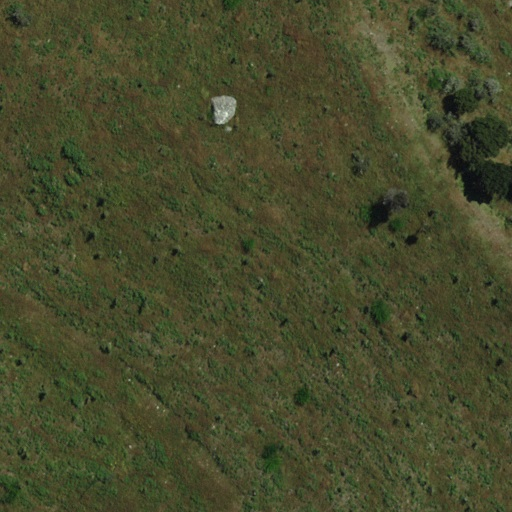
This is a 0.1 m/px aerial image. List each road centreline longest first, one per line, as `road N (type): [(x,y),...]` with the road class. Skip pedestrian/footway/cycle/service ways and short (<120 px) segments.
road 1 (track): [(346,0),(389,70),(454,217),(511,277)]
road 2 (track): [(185,511),(0,325)]
